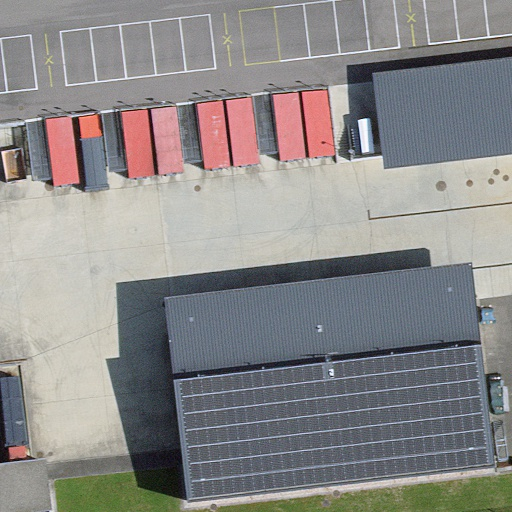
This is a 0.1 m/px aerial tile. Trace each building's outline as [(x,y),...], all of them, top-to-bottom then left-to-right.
[(511,65),(373,81),(385,182),(511,167),(511,65)] [(276,84),(279,150),(332,148),(330,82),(276,84)] [(205,94),(203,154),(253,156),(255,95),(205,94)] [(190,511),(256,511),(507,481),(480,271),(165,310),(190,511)] [(0,511),(51,511),(46,466),(0,471),(0,511)]
